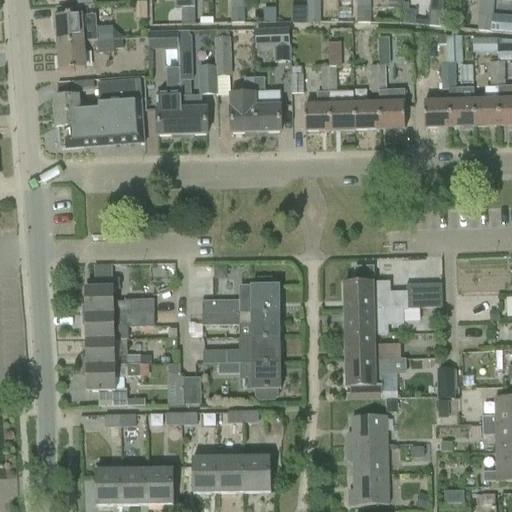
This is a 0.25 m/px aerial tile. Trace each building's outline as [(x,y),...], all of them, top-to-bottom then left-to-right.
[(181,0),(182,10),(195,10),(194,0),(181,0)] [(231,0),(232,9),(245,9),(244,0),(231,0)] [(320,0),(306,0),(306,9),(320,9),(320,0)] [(357,0),(357,9),(370,8),(370,0),(357,0)] [(431,0),(430,11),(443,13),(444,0),(431,0)] [(480,17),(493,18),(495,3),(487,2),(482,1),(480,17)] [(370,8),(357,9),(358,24),(371,23),(370,8)] [(245,24),(245,9),(232,9),(232,24),(245,24)] [(320,25),(320,9),(306,9),(306,25),(320,25)] [(195,25),(195,10),(182,10),(182,25),(195,25)] [(443,13),(430,11),(429,26),(442,27),(443,13)] [(54,19),(56,46),(83,44),(81,17),(54,19)] [(492,33),(493,18),(480,17),(479,32),(492,33)] [(511,19),(493,18),(492,33),(511,34),(511,19)] [(95,29),(96,43),(113,41),(112,28),(95,29)] [(215,40),(214,40),(214,69),(216,69),(216,80),(231,79),(230,40),(229,40),(228,32),(215,33),(215,40)] [(290,34),(258,35),(258,49),(290,48),(290,34)] [(177,35),(149,36),(149,52),(178,51),(177,35)] [(178,72),(178,82),(190,82),(191,82),(191,37),(178,38),(178,72)] [(390,38),(378,39),(379,51),(390,51),(390,38)] [(441,67),(442,79),(455,79),(455,66),(462,66),(461,38),(445,39),(446,66),(441,67)] [(498,54),(498,46),(498,39),(473,39),(473,54),(498,54)] [(113,41),(96,43),(97,56),(114,55),(114,51),(123,50),(122,41),(113,41)] [(339,43),(327,44),(328,70),(336,69),(340,69),(339,43)] [(85,71),(83,44),(56,46),(58,73),(85,71)] [(511,46),(498,46),(498,54),(498,62),(511,61),(511,46)] [(491,77),(505,77),(504,63),(491,64),(491,77)] [(377,68),(378,95),(378,105),(379,132),(404,131),(403,93),(385,93),(384,67),(377,68)] [(378,95),(377,68),(370,68),(370,95),(378,95)] [(216,80),(216,69),(214,69),(198,69),(199,96),(217,95),(216,80)] [(292,77),(291,77),(291,97),(303,97),(302,69),(292,69),(292,77)] [(336,69),(328,70),(328,96),(336,96),(336,69)] [(328,96),(328,70),(320,70),(321,95),(316,95),(317,107),(304,108),(304,134),(329,133),(329,107),(328,96)] [(179,138),(178,82),(178,72),(166,72),(166,86),(169,86),(169,96),(154,96),(155,138),(179,138)] [(505,77),(491,77),(491,90),(497,90),(499,129),(511,128),(511,89),(505,90),(505,77)] [(455,79),(442,79),(442,91),(448,91),(456,91),(455,79)] [(254,135),(252,80),(243,81),(244,97),(229,97),(230,136),(254,135)] [(264,80),(252,80),(254,135),(280,135),(280,113),(279,100),(279,96),(266,96),(264,96),(264,80)] [(190,82),(178,82),(179,138),(206,137),(205,110),(201,110),(200,98),(198,98),(191,98),(190,82)] [(54,101),(56,131),(58,131),(59,151),(144,145),(139,83),(97,85),(99,111),(78,113),(77,99),(54,101)] [(448,91),(448,92),(448,103),(449,130),(475,129),(474,103),(473,103),(473,90),(461,91),(456,91),(448,91)] [(486,102),(474,103),(475,129),(499,129),(497,90),(491,90),(486,90),(486,102)] [(336,96),(328,96),(329,107),(329,133),(355,133),(354,106),(354,91),(336,91),(336,96)] [(424,131),(449,130),(448,103),(423,104),(424,131)] [(378,105),(354,106),(355,133),(379,132),(378,105)] [(239,303),(239,315),(250,315),(280,314),(279,289),(276,289),(276,283),(272,279),(257,279),(254,283),(254,289),(250,289),(239,289),(239,303)] [(84,291),(84,315),(154,314),(153,302),(124,302),(124,304),(113,304),(113,291),(118,291),(118,283),(88,283),(88,291),(84,291)] [(372,286),(343,287),(344,311),(407,310),(424,310),(424,287),(407,288),(407,295),(390,295),(390,285),(372,284),(372,286)] [(442,287),(424,287),(424,310),(424,311),(442,311),(442,287)] [(201,303),(201,315),(239,315),(239,303),(201,303)] [(388,338),(388,328),(403,328),(403,313),(407,313),(407,310),(344,311),(344,339),(374,338),(388,338)] [(154,329),(154,314),(84,315),(85,343),(114,342),(114,329),(124,328),(124,330),(154,329)] [(201,315),(201,328),(239,328),(239,327),(250,326),(250,340),(280,340),(280,314),(250,315),(239,315),(201,315)] [(344,339),(345,363),(400,361),(399,353),(399,347),(374,348),(374,338),(344,339)] [(202,367),(218,367),(280,365),(280,340),(250,340),(239,341),(239,353),(203,355),(202,367)] [(114,342),(85,343),(85,366),(141,366),(148,366),(148,357),(140,357),(126,357),(126,342),(114,342)] [(400,361),(345,363),(346,389),(375,389),(374,375),(405,374),(405,361),(400,361)] [(226,375),(240,375),(251,375),(251,391),(254,391),(255,399),(259,403),(274,403),(278,399),(278,391),(281,391),(280,365),(218,367),(218,375),(226,375)] [(141,366),(85,366),(86,394),(98,394),(98,409),(126,409),(126,391),(115,391),(115,379),(127,379),(141,379),(141,366)] [(168,375),(177,377),(177,376),(177,367),(168,367),(168,375)] [(436,371),(436,401),(455,400),(454,371),(437,371),(436,371)] [(183,380),(183,381),(183,407),(200,407),(200,380),(195,380),(183,380)] [(511,399),(494,400),(494,420),(482,420),(482,428),(511,427),(511,399)] [(437,415),(438,415),(438,419),(448,419),(448,415),(447,403),(437,403),(437,415)] [(242,413),(227,413),(227,426),(242,426),(242,413)] [(258,413),(242,413),(242,426),(258,425),(258,414),(258,413)] [(181,415),(165,415),(166,428),(181,428),(181,415)] [(196,415),(181,415),(181,428),(197,428),(196,415)] [(104,417),(104,430),(120,430),(120,417),(104,417)] [(120,417),(120,430),(136,430),(135,417),(120,417)] [(347,435),(347,448),(387,447),(386,418),(352,419),(352,435),(347,435)] [(495,452),(495,455),(511,454),(511,427),(482,428),(482,439),(495,439),(495,452)] [(352,463),(352,476),(388,475),(387,447),(347,448),(348,463),(352,463)] [(511,483),(511,454),(495,455),(496,475),(483,475),(483,484),(496,484),(511,483)] [(245,459),(218,460),(219,496),(246,496),(245,459)] [(271,495),(270,459),(245,459),(246,496),(271,495)] [(218,460),(192,460),(192,497),(219,496),(218,460)] [(174,508),(173,471),(147,472),(148,508),(174,508)] [(95,509),(121,509),(120,472),(94,473),(95,509)] [(147,472),(120,472),(121,509),(148,508),(147,472)] [(353,493),(348,493),(348,508),(388,507),(388,475),(352,476),(353,493)]
